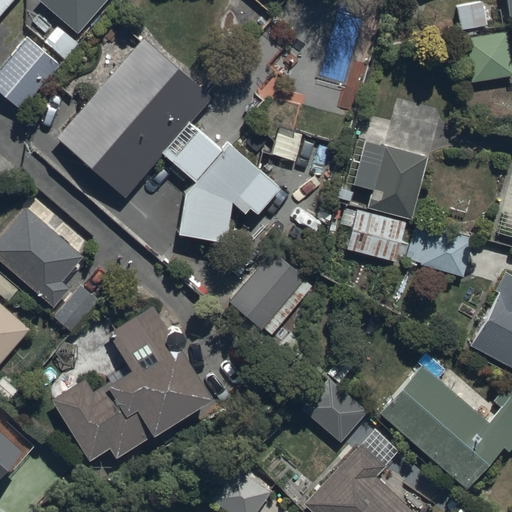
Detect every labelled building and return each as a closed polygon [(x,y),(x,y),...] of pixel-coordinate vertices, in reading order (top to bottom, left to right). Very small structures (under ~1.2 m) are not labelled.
[(97,0),(40,0),(72,28),(97,0)] [(483,0),(472,0),(455,2),(458,27),(486,23),(483,0)] [(511,73),(511,62),(506,28),(461,36),(468,80),(511,73)] [(144,34),(54,135),(124,194),(162,149),(196,178),(185,192),(180,229),(226,235),(231,197),(244,209),(249,204),(257,211),(280,184),(228,139),(222,147),(190,118),(212,93),(144,34)] [(59,64),(26,36),(0,65),(0,91),(20,109),(59,64)] [(384,142),(364,137),(352,181),(372,186),(367,203),(411,215),(427,156),(383,144),(384,142)] [(82,254),(23,204),(0,231),(0,257),(55,304),(71,285),(62,277),(82,254)] [(405,220),(355,207),(345,246),(395,260),(405,220)] [(473,235),(415,219),(404,258),(462,274),(473,235)] [(313,282),(272,247),(228,300),(269,334),(313,282)] [(511,277),(502,272),(492,291),(495,293),(467,347),(511,370),(511,277)] [(0,361),(31,326),(0,299),(0,361)] [(212,392),(181,342),(182,340),(183,339),(184,338),(184,337),(184,336),(184,335),(184,334),(184,333),(184,332),(184,331),(184,330),(183,329),(182,328),(182,327),(181,327),(181,326),(180,325),(179,325),(178,325),(178,324),(177,324),(176,324),(175,324),(174,324),(173,324),(172,324),(171,324),(170,324),(169,325),(168,325),(168,326),(167,326),(153,304),(110,330),(131,363),(93,387),(85,375),(51,397),(88,457),(108,444),(114,453),(212,392)] [(511,445),(511,387),(506,382),(493,397),(501,403),(488,418),(422,362),(380,410),(467,485),(502,443),(509,449),(511,445)] [(340,440),(366,408),(323,372),(297,404),(340,440)] [(0,466),(20,443),(0,425),(0,466)] [(387,459),(397,449),(372,426),(302,502),(313,511),(417,511),(379,477),(392,464),(387,459)] [(233,511),(255,511),(270,489),(232,464),(211,497),(233,511)]
